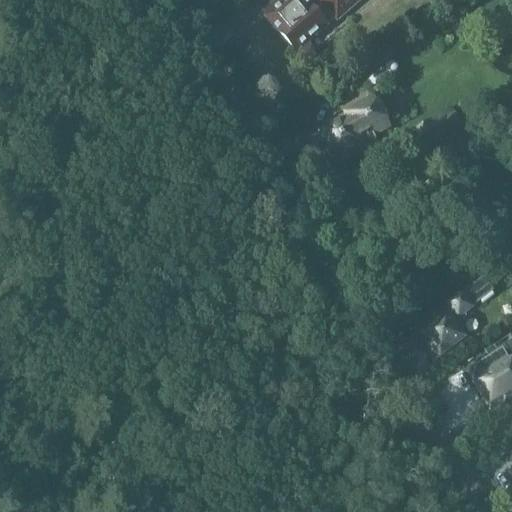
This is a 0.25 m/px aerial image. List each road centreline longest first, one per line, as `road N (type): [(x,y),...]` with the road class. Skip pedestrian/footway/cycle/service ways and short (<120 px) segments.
road 1 (tertiary): [(479,511),(314,267),(173,0)]
road 2 (unknown): [(9,511),(29,474),(79,446),(98,418)]
